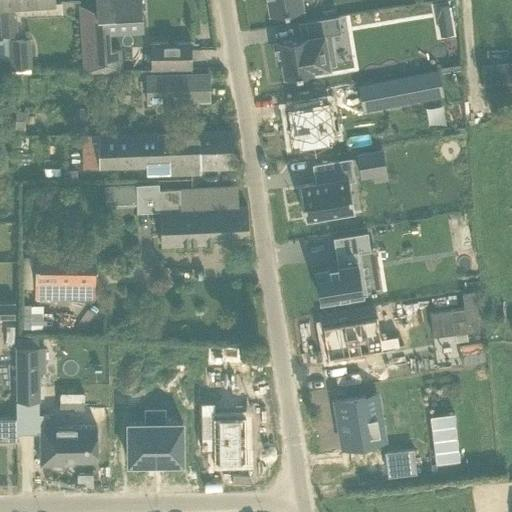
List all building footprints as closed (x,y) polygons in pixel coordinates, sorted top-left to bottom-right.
[(8,36),(6,0),(0,0),(0,29),(0,36),(8,36)] [(53,0),(6,0),(8,36),(16,36),(15,14),(13,15),(12,6),(53,4),(53,0)] [(142,15),(140,0),(95,0),(96,18),(142,15)] [(266,0),(269,14),(303,8),(301,0),(266,0)] [(424,3),(430,61),(455,59),(449,1),(424,3)] [(323,17),(334,15),(333,8),(322,11),(323,17)] [(307,36),(274,41),(277,59),(282,58),(284,72),(312,67),(336,63),(331,34),(340,32),(337,15),(304,20),(307,36)] [(98,49),(97,28),(80,29),(83,71),(121,69),(120,48),(98,49)] [(8,39),(10,66),(30,65),(28,37),(8,39)] [(191,41),(150,42),(150,67),(191,66),(191,41)] [(511,63),(481,66),(482,86),(483,90),(511,87),(511,63)] [(436,69),(360,84),(364,109),(441,95),(436,69)] [(189,100),(188,74),(148,76),(149,102),(189,100)] [(332,98),(288,105),(295,145),(338,138),(336,127),(338,126),(335,109),(334,109),(332,98)] [(16,110),(16,126),(25,126),(25,110),(16,110)] [(233,167),(232,148),(231,130),(81,135),(82,168),(169,165),(169,173),(180,173),(199,173),(200,168),(233,167)] [(357,152),(359,162),(360,172),(361,176),(385,172),(381,148),(357,152)] [(348,179),(353,178),(350,158),(319,163),(319,164),(322,181),(316,182),(299,185),(305,219),(354,211),(348,179)] [(71,170),(63,170),(64,179),(72,179),(71,170)] [(216,186),(157,190),(158,211),(160,246),(229,242),(249,240),(247,206),(237,207),(236,185),(216,186)] [(464,211),(438,216),(443,251),(437,252),(441,277),(448,276),(450,287),(475,283),(464,211)] [(370,249),(367,231),(332,236),(337,264),(328,265),(328,267),(315,269),(320,301),(366,293),(359,251),(370,249)] [(33,299),(94,300),(94,252),(34,252),(33,299)] [(429,312),(432,335),(478,330),(473,291),(461,292),(463,307),(429,312)] [(0,316),(14,316),(14,301),(0,300),(0,316)] [(22,303),(21,326),(40,326),(41,303),(22,303)] [(379,315),(324,324),(329,357),(362,351),(366,379),(429,369),(424,340),(400,344),(399,334),(383,337),(379,315)] [(44,345),(16,345),(16,399),(38,399),(38,371),(44,371),(44,345)] [(207,346),(206,364),(239,365),(240,347),(207,346)] [(374,440),(373,433),(385,431),(382,413),(370,415),(366,394),(336,399),(344,445),(374,440)] [(214,401),(200,401),(201,449),(213,449),(213,461),(245,460),(244,414),(214,415),(214,401)] [(143,421),(127,421),(128,462),(155,461),(154,406),(143,406),(143,421)] [(165,406),(154,406),(155,461),(182,461),(181,420),(165,421),(165,406)] [(42,421),(39,421),(40,462),(65,462),(65,458),(96,458),(96,424),(55,424),(54,412),(42,412),(42,421)] [(0,440),(13,441),(13,418),(0,417),(0,440)] [(413,448),(385,451),(388,475),(416,472),(413,448)]
